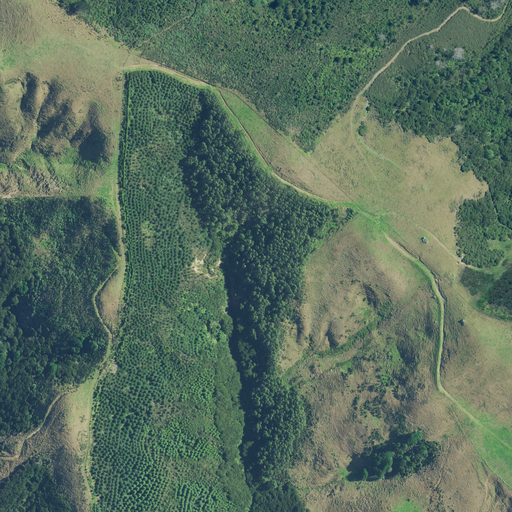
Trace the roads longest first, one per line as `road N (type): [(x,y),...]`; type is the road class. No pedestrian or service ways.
road 1 (track): [(143,67),(211,88),(276,174),(357,208),(422,267)]
road 2 (track): [(511,449),(440,381),(443,301),(422,267)]
